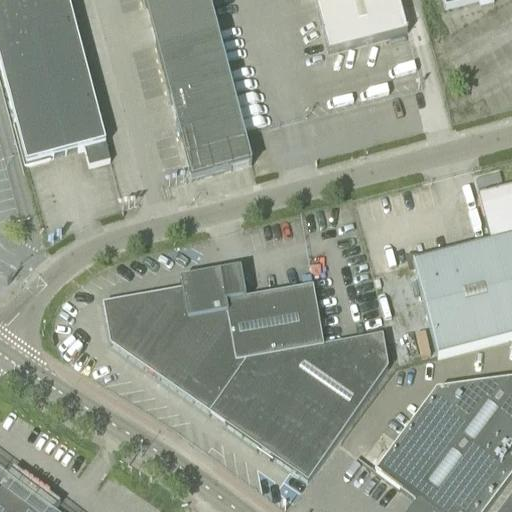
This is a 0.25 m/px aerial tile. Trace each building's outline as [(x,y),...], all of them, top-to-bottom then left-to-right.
[(66,0),(27,0),(0,7),(0,69),(26,168),(84,153),(88,170),(110,165),(66,0)] [(142,0),(191,184),(251,168),(206,0),(142,0)] [(312,0),(327,57),(406,36),(396,0),(312,0)] [(441,0),(444,12),(491,0),(510,0),(511,0),(441,0)] [(511,342),(511,190),(477,200),(489,246),(412,267),(437,362),(511,342)] [(245,303),(240,273),(220,277),(179,284),(181,294),(103,308),(110,348),(308,487),(388,373),(382,341),(323,352),(312,291),(245,303)] [(488,511),(511,480),(511,384),(436,395),(375,477),(416,507),(412,511),(488,511)] [(0,511),(55,511),(60,506),(13,471),(0,488),(0,495),(2,497),(0,499),(0,511)] [(511,511),(511,500),(503,511),(511,511)]
